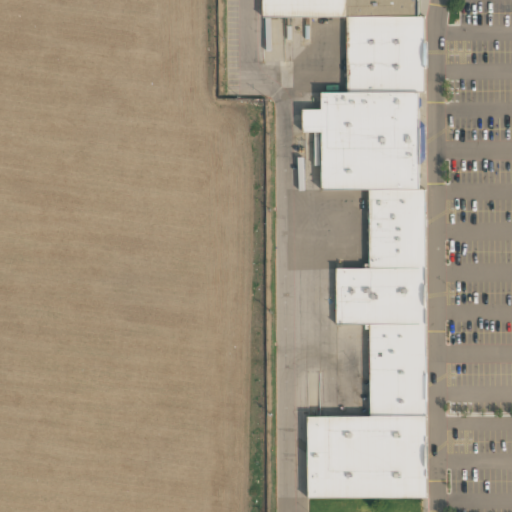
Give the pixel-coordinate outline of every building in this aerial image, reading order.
[(261,0),(347,0),(347,14),(262,15),(261,0)] [(419,0),(419,13),(347,14),(347,0),(419,0)] [(347,90),(347,14),(419,13),(426,13),(427,90),(418,90),(347,90)] [(368,187),(323,188),(323,130),(304,130),(304,108),(322,108),(322,90),(347,90),(418,90),(419,187),(368,187)] [(419,187),(426,187),(426,268),(368,268),(368,187),(419,187)] [(368,268),(426,268),(426,323),(369,323),(333,323),(333,268),(368,268)] [(426,323),(426,412),(369,412),(369,323),(426,323)] [(426,412),(427,496),(304,497),(303,413),(369,412),(426,412)]
